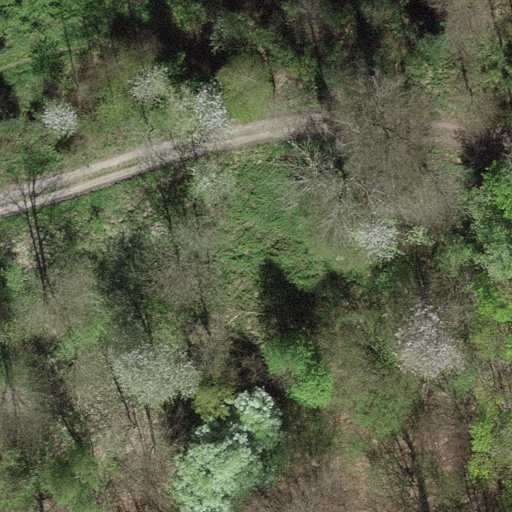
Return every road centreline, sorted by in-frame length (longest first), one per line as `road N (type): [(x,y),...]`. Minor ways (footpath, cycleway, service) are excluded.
road 1 (track): [(0,221),(294,133),(511,150)]
road 2 (track): [(174,0),(0,71)]
